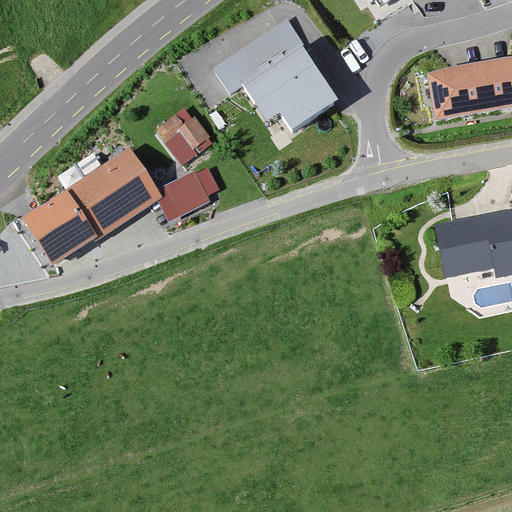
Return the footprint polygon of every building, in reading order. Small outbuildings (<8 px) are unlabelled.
[(338,108),(297,50),(240,89),(268,129),(279,122),(291,140),(338,108)] [(432,127),(511,112),(511,66),(506,68),(451,79),(424,84),(432,127)] [(181,142),(191,155),(209,142),(193,122),(182,130),(175,121),(156,134),(169,151),(181,142)] [(46,277),(160,202),(128,154),(14,230),(46,277)] [(511,223),(510,216),(431,234),(443,285),(494,273),(496,285),(511,280),(511,223)]
